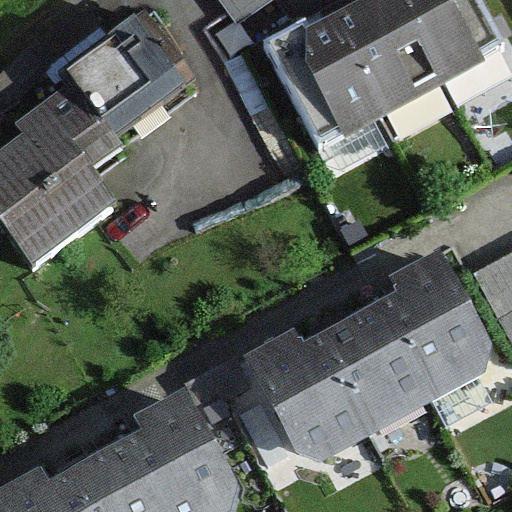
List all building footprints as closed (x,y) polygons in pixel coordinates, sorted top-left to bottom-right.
[(275,0),(217,0),(238,28),(275,0)] [(395,0),(366,0),(332,19),(383,113),(441,81),(395,0)] [(470,0),(395,0),(441,81),(498,50),(470,0)] [(332,19),(274,51),(326,144),(383,113),(332,19)] [(80,91),(43,117),(79,167),(186,89),(141,28),(71,79),(80,91)] [(79,167),(43,117),(24,131),(33,143),(0,166),(0,217),(36,266),(112,211),(79,167)] [(511,249),(479,266),(511,334),(511,249)] [(441,269),(379,303),(436,405),(498,371),(441,269)] [(379,303),(317,337),(374,439),(436,405),(379,303)] [(317,337),(255,371),(312,474),(374,439),(317,337)] [(185,411),(122,443),(158,511),(234,511),(237,511),(185,411)] [(158,511),(122,443),(60,476),(79,511),(158,511)] [(79,511),(60,476),(0,506),(0,511),(79,511)]
